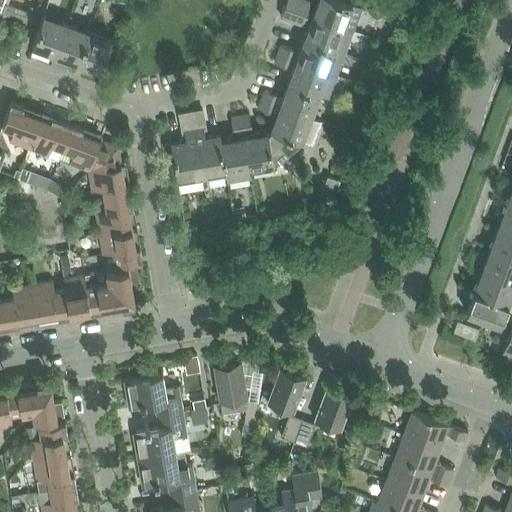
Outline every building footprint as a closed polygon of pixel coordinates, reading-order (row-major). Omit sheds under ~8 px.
[(0,0),(0,13),(9,17),(13,5),(0,0)] [(286,0),(285,5),(307,13),(312,2),(306,0),(286,0)] [(343,0),(318,0),(313,15),(352,30),(361,7),(343,0)] [(307,13),(285,5),(281,16),(303,25),(307,13)] [(27,9),(22,22),(31,25),(36,12),(27,9)] [(32,45),(55,53),(66,23),(43,14),(32,45)] [(313,15),(305,38),(344,53),(352,30),(313,15)] [(55,53),(78,62),(89,31),(66,23),(55,53)] [(89,31),(78,62),(101,70),(112,40),(89,31)] [(305,38),(296,60),(336,75),(344,53),(305,38)] [(277,54),(291,59),(294,49),(281,45),(277,54)] [(291,59),(277,54),(274,62),(288,67),(291,59)] [(296,60),(288,83),(319,94),(328,98),(336,75),(296,60)] [(288,83),(280,105),(310,117),(319,94),(288,83)] [(264,90),(261,98),(274,103),(277,94),(264,90)] [(261,98),(258,107),(271,112),(274,103),(261,98)] [(9,140),(29,147),(40,116),(22,110),(23,105),(11,101),(2,126),(13,130),(9,140)] [(271,128),(269,130),(287,150),(300,140),(302,140),(310,117),(274,103),(271,112),(274,120),(271,128)] [(202,109),(190,111),(202,179),(225,176),(223,166),(224,166),(220,140),(221,139),(220,134),(207,136),(202,109)] [(202,179),(190,111),(179,113),(184,140),(171,142),(178,184),(202,179)] [(240,116),(243,130),(252,128),(249,114),(240,116)] [(52,144),(62,148),(71,123),(60,119),(58,123),(40,116),(29,147),(48,155),(52,144)] [(243,130),(240,116),(231,117),(233,131),(243,130)] [(69,162),(89,170),(98,143),(99,143),(101,139),(82,132),(83,127),(71,123),(62,148),(73,152),(69,162)] [(228,138),(221,139),(220,140),(224,166),(223,166),(225,176),(226,181),(251,177),(249,168),(244,136),(243,130),(233,131),(228,138)] [(268,131),(244,136),(249,168),(274,164),(273,161),(287,150),(269,130),(268,131)] [(98,143),(89,170),(121,164),(118,145),(106,141),(104,145),(99,143),(98,143)] [(103,188),(105,199),(131,195),(129,183),(124,184),(121,164),(89,170),(92,190),(103,188)] [(96,212),(99,233),(132,227),(128,208),(133,207),(131,195),(105,199),(106,210),(96,212)] [(511,231),(511,206),(506,205),(498,226),(511,231)] [(511,255),(511,231),(498,226),(490,247),(511,255)] [(132,227),(99,233),(103,253),(113,251),(115,263),(142,258),(140,246),(135,247),(132,227)] [(511,279),(511,255),(490,247),(482,269),(511,279)] [(95,272),(97,283),(102,310),(118,307),(117,302),(121,302),(122,306),(135,304),(131,281),(139,280),(136,265),(95,272)] [(508,303),(511,292),(511,279),(482,269),(474,290),(508,303)] [(63,278),(65,289),(66,289),(69,310),(70,310),(89,307),(90,312),(102,310),(97,283),(86,285),(84,274),(63,278)] [(53,280),(32,283),(38,316),(57,312),(58,317),(71,315),(70,310),(69,310),(66,289),(65,289),(55,290),(53,280)] [(14,297),(3,299),(7,326),(19,324),(18,319),(38,316),(32,283),(12,287),(14,297)] [(500,325),(508,303),(474,290),(466,312),(500,325)] [(463,320),(458,333),(472,338),(477,326),(463,320)] [(511,327),(502,350),(511,353),(511,327)] [(214,363),(220,400),(246,396),(240,359),(214,363)] [(268,401),(292,410),(305,375),(280,366),(268,401)] [(154,403),(156,415),(183,410),(179,384),(165,387),(163,372),(127,378),(132,406),(154,403)] [(50,379),(29,383),(30,392),(18,394),(21,411),(32,410),(34,420),(64,415),(62,401),(54,402),(50,379)] [(6,392),(0,392),(0,425),(12,424),(10,413),(21,411),(18,394),(30,392),(29,383),(5,387),(6,392)] [(315,419),(340,428),(352,393),(328,384),(315,419)] [(247,400),(244,423),(255,425),(259,401),(247,400)] [(136,430),(141,458),(176,451),(174,438),(188,435),(183,410),(156,415),(158,426),(136,430)] [(412,410),(403,433),(440,447),(445,433),(465,440),(468,431),(412,410)] [(281,436),(294,441),(302,418),(289,414),(281,436)] [(302,418),(294,441),(307,446),(315,423),(302,418)] [(30,439),(34,459),(66,454),(63,434),(67,434),(65,421),(39,425),(41,437),(30,439)] [(403,433),(395,456),(451,477),(454,468),(435,461),(440,447),(403,433)] [(167,482),(169,493),(197,488),(192,463),(183,464),(181,451),(176,451),(141,458),(145,485),(167,482)] [(48,478),(50,489),(76,485),(74,472),(70,473),(66,454),(34,459),(37,480),(48,478)] [(395,456),(387,478),(423,492),(429,478),(448,485),(451,477),(395,456)] [(511,481),(511,490),(510,497),(511,497),(511,471),(499,467),(496,476),(511,481)] [(283,503),(269,505),(270,511),(311,511),(309,498),(322,496),(317,469),(291,473),(293,487),(280,489),(283,503)] [(423,492),(387,478),(378,501),(406,511),(434,511),(418,506),(423,492)] [(41,502),(42,511),(76,511),(74,497),(78,497),(76,485),(50,489),(52,500),(41,502)] [(150,509),(150,511),(200,511),(197,488),(169,493),(171,505),(150,509)] [(270,511),(269,505),(255,508),(253,494),(227,498),(229,511),(270,511)] [(485,504),(482,511),(511,511),(511,497),(510,497),(505,511),(485,504)]
